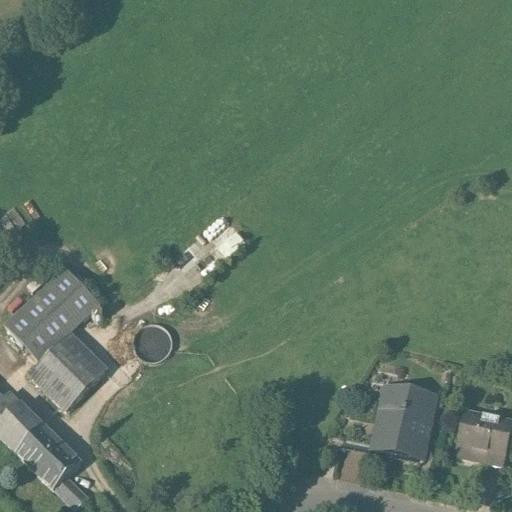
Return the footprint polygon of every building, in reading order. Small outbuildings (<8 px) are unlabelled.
[(225,215),(184,246),(200,267),(241,235),(225,215)] [(100,312),(66,275),(5,331),(42,370),(70,341),(70,340),(100,312)] [(42,370),(33,379),(34,380),(32,383),(66,416),(105,377),(70,341),(42,370)] [(432,407),(387,397),(384,410),(375,449),(420,459),(432,407)] [(0,441),(25,467),(51,441),(10,399),(0,408),(0,441)] [(384,410),(352,403),(343,443),(375,449),(384,410)] [(511,429),(466,418),(457,453),(486,460),(484,468),(502,472),(511,429)] [(81,471),(51,441),(25,467),(54,497),(55,496),(67,484),(81,471)] [(78,511),(87,504),(67,484),(55,496),(71,511),(78,511)]
